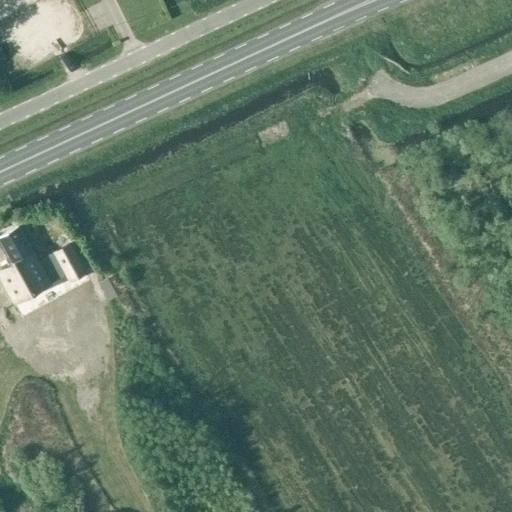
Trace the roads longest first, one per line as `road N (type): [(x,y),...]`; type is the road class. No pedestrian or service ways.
road 1 (primary): [(0,172),(366,3)]
road 2 (unclassified): [(0,121),(261,0)]
